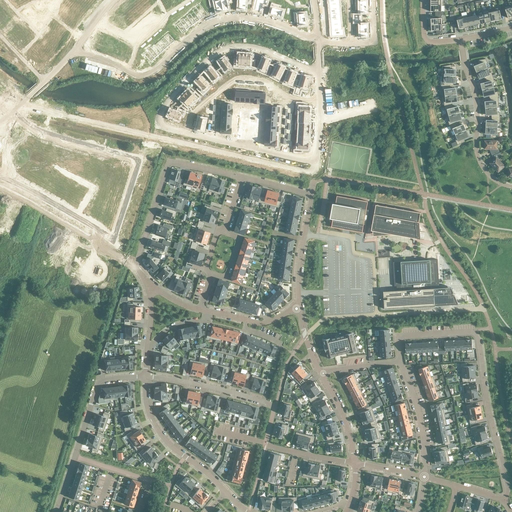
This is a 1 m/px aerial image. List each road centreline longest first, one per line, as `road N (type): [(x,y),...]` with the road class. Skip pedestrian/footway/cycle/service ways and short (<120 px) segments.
road 1 (residential): [(318,69),(238,46),(190,74),(162,108),(159,125),(236,145)]
road 2 (residential): [(400,362),(397,336),(475,331),(504,500)]
road 3 (residential): [(75,51),(140,75),(194,32),(228,17),(318,40)]
road 4 (residential): [(354,463),(266,445),(275,405),(145,375)]
road 5 (residential): [(242,177),(168,164),(136,266)]
road 6 (residential): [(511,187),(493,179),(477,157),(460,39)]
road 7 (residential): [(0,176),(112,239),(136,266)]
road 8 (residential): [(225,493),(166,443),(152,420),(145,375)]
road 9 (residential): [(145,375),(96,384),(74,458)]
